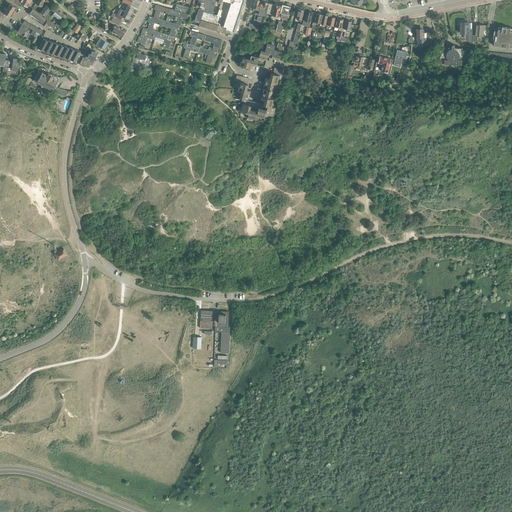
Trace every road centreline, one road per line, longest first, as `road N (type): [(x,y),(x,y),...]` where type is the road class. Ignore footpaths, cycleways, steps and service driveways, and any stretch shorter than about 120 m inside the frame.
road 1 (track): [(511,243),(452,234),(404,240),(293,287)]
road 2 (unclassified): [(84,262),(63,166),(78,99)]
road 3 (unclassified): [(250,299),(153,292),(99,265)]
road 4 (unclassified): [(0,357),(65,323),(84,289),(84,262)]
